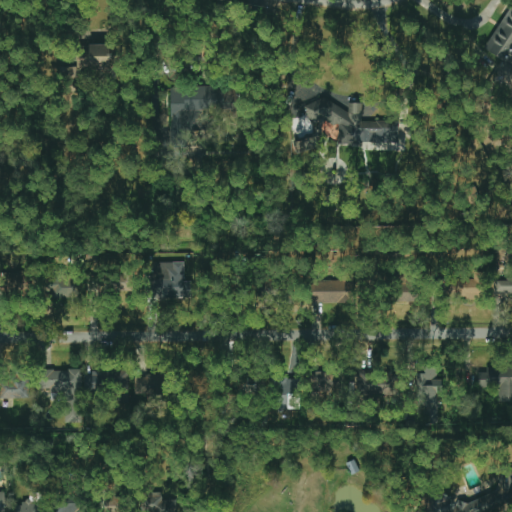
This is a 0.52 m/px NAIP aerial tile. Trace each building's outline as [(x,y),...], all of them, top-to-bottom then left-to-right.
[(511,3),(485,50),(511,65),(511,3)] [(77,69),(119,70),(120,46),(77,45),(77,69)] [(338,144),(398,143),(398,121),(362,121),(362,103),(348,103),(348,104),(308,104),(309,123),(338,123),(338,144)] [(298,150),(317,149),(317,139),(297,139),(298,150)] [(192,298),(192,281),(184,281),(184,262),(168,262),(168,278),(154,279),(155,299),(192,298)] [(2,294),(29,293),(28,272),(1,273),(2,294)] [(487,272),(474,272),(474,278),(445,279),(445,299),(488,298),(487,272)] [(90,277),(89,294),(101,295),(101,291),(132,293),(134,275),(107,273),(107,279),(90,277)] [(81,299),(82,279),(45,278),(44,298),(81,299)] [(511,278),(493,279),(493,295),(511,294),(511,278)] [(420,302),(419,279),(397,280),(398,303),(420,302)] [(356,303),(356,281),(313,280),(313,303),(356,303)] [(263,304),(291,304),(290,281),(263,282),(263,304)] [(478,388),(498,388),(498,402),(511,401),(511,367),(486,368),(486,372),(477,373),(478,388)] [(443,393),(442,378),(437,378),(437,368),(425,368),(425,373),(415,373),(416,412),(437,412),(437,393),(443,393)] [(81,369),(42,370),(43,393),(64,392),(65,423),(82,422),(81,369)] [(128,370),(87,372),(87,394),(129,392),(128,370)] [(374,396),(375,371),(356,370),(356,395),(374,396)] [(0,372),(0,386),(0,399),(29,398),(29,372),(0,372)] [(398,373),(379,372),(378,393),(397,394),(398,373)] [(318,387),(319,403),(340,403),(339,374),(308,375),(308,387),(318,387)] [(163,376),(135,376),(135,393),(163,394),(163,376)] [(301,379),(273,378),(273,409),(301,409),(301,379)] [(40,494),(30,493),(29,503),(16,503),(15,511),(47,511),(48,502),(40,502),(40,494)] [(162,500),(162,493),(145,493),(144,511),(176,511),(177,500),(162,500)] [(89,511),(91,501),(57,497),(55,511),(89,511)]
